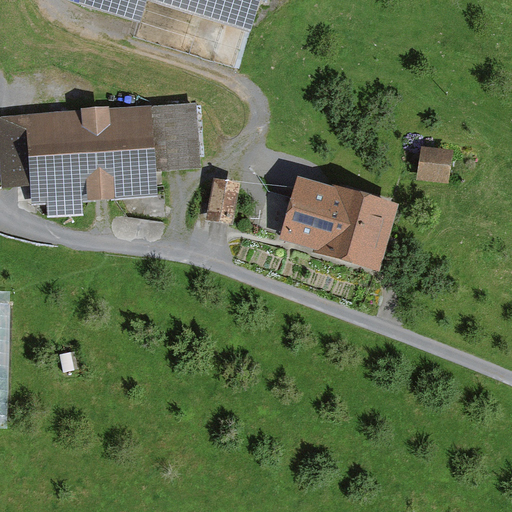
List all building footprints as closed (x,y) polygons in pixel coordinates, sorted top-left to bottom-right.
[(262,0),(60,0),(60,1),(141,26),(148,3),(252,36),(262,0)] [(197,104),(0,117),(0,150),(3,190),(31,188),(32,206),(47,205),(48,218),(84,216),(83,203),(158,198),(157,172),(201,169),(197,104)] [(458,151),(425,147),(421,178),(454,182),(458,151)] [(243,182),(217,177),(208,218),(234,223),(243,182)] [(336,190),(300,180),(283,237),(322,248),(321,252),(378,269),(397,204),(337,187),(336,190)]
